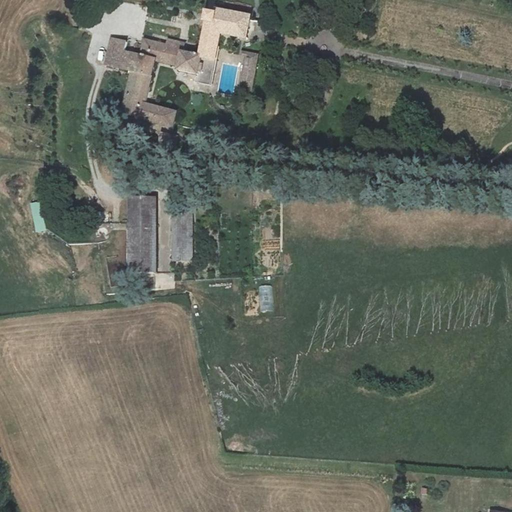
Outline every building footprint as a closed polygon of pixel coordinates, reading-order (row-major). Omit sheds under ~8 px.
[(212,13),(209,29),(250,36),(253,21),(212,13)] [(127,41),(112,38),(106,65),(137,73),(127,115),(144,119),(144,118),(161,122),(159,128),(174,132),(178,125),(181,110),(150,102),(160,58),(181,63),(180,68),(199,72),(197,83),(211,86),(223,34),(207,30),(202,57),(183,51),(185,43),(157,36),(155,41),(146,39),(142,54),(126,51),(127,41)] [(248,60),(242,88),(252,90),(258,62),(248,60)] [(179,142),(163,137),(159,153),(175,157),(179,142)] [(131,200),(132,270),(159,270),(158,200),(131,200)] [(40,202),(30,204),(37,235),(48,232),(40,202)] [(177,263),(195,262),(194,211),(176,211),(177,263)] [(116,256),(107,259),(111,273),(120,271),(116,256)] [(157,274),(158,290),(175,289),(174,273),(157,274)] [(271,286),(259,286),(260,312),(272,311),(271,286)]
